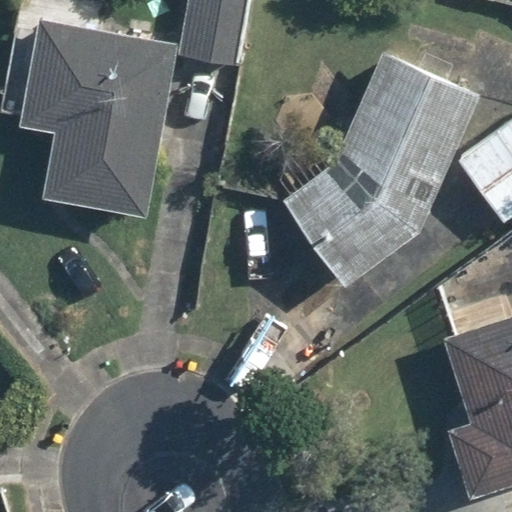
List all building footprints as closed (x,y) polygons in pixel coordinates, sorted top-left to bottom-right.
[(183,0),(179,33),(176,53),(244,63),(252,0),(183,0)] [(179,33),(39,13),(24,116),(54,121),(44,196),(153,212),(176,53),(179,33)] [(480,86),(382,47),(340,152),(283,190),(341,278),(425,223),(480,86)] [(511,117),(461,155),(511,225),(511,117)] [(511,310),(449,331),(474,409),(448,417),(472,492),(511,479),(511,310)]
